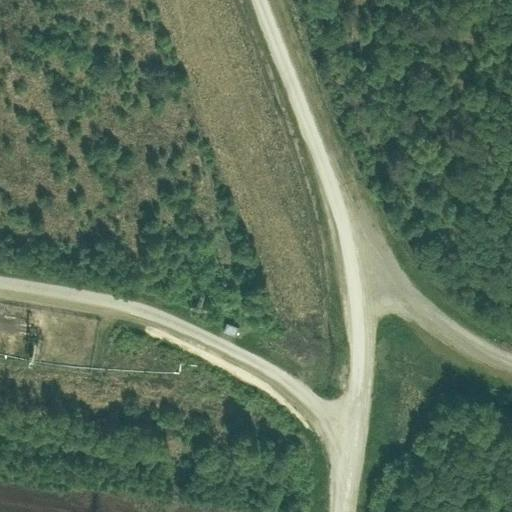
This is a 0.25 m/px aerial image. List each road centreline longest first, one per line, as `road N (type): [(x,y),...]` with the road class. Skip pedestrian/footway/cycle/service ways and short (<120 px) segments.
road 1 (unclassified): [(263,0),(349,248),(360,328),(345,511)]
road 2 (track): [(350,478),(325,407),(290,375),(218,333),(129,297),(0,274)]
road 3 (track): [(511,358),(414,307),(363,249),(337,204)]
